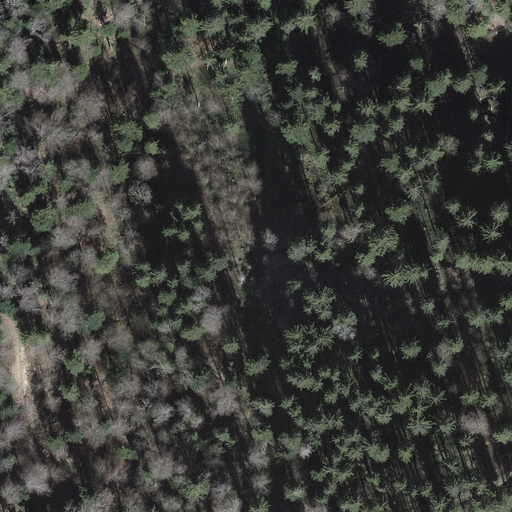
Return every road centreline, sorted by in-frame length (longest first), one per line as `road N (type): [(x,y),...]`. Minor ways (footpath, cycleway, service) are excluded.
road 1 (track): [(511,282),(356,294),(291,264),(269,278),(241,322)]
road 2 (track): [(0,315),(18,357),(20,419),(88,511)]
road 3 (track): [(511,73),(356,16),(338,0)]
